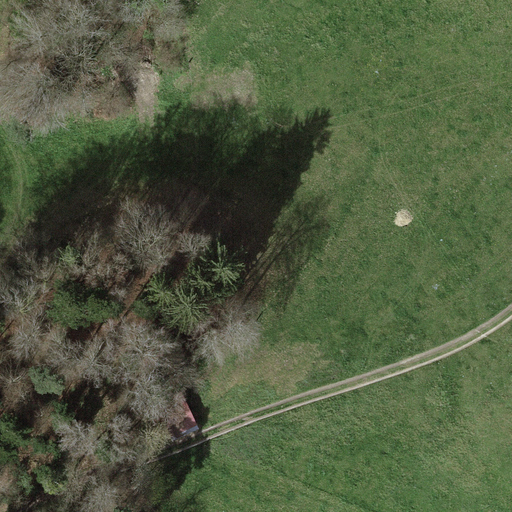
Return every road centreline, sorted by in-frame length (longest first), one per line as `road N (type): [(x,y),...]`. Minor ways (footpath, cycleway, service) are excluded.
road 1 (track): [(18,511),(130,458),(434,355),(511,309)]
road 2 (track): [(24,136),(26,207),(0,255)]
